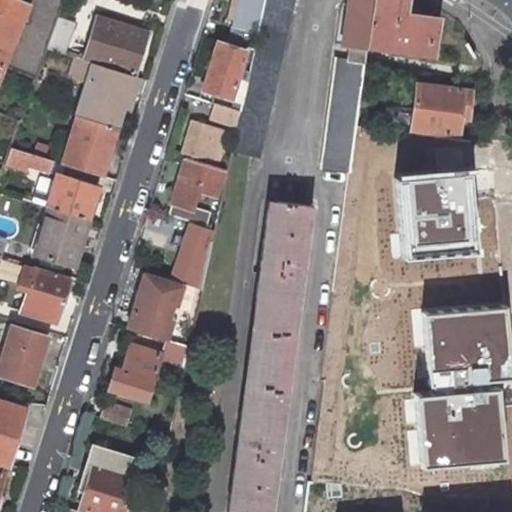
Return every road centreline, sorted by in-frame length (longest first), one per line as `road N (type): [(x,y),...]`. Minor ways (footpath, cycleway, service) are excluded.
road 1 (unknown): [(325,0),(295,179),(324,190),(327,202),(284,511)]
road 2 (residential): [(192,0),(35,511)]
